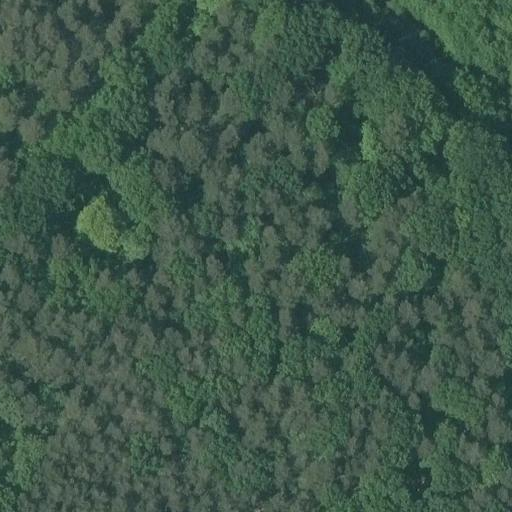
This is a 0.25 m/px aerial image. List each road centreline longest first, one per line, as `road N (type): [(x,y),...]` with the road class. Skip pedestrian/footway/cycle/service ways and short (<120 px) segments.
road 1 (track): [(201,0),(0,255)]
road 2 (unclassified): [(511,189),(293,0)]
